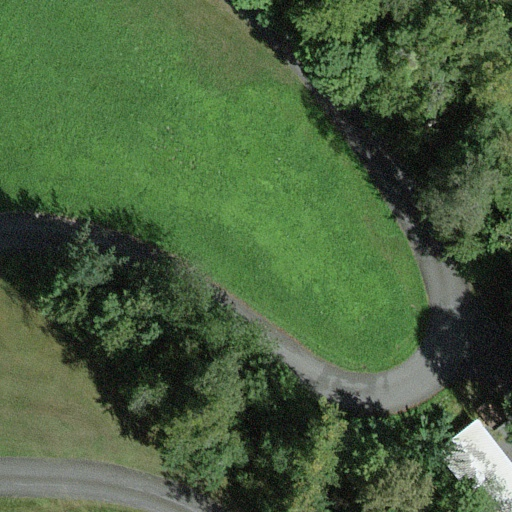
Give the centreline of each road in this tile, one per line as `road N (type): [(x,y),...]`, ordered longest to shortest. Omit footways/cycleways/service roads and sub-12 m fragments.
road 1 (unclassified): [(242,0),(339,87),(392,175),(442,289),(451,334),(424,371),(384,398),(342,395),(137,268),(42,233),(0,231)]
road 2 (unclassified): [(0,479),(78,480),(182,511)]
